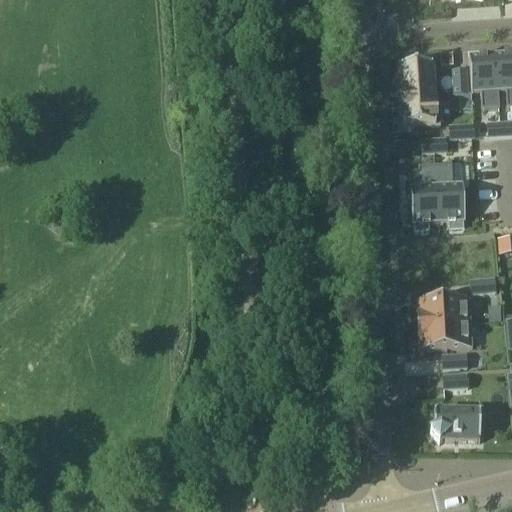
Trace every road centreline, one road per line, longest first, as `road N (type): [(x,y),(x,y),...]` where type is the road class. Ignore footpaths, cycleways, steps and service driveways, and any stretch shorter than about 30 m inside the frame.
road 1 (residential): [(395,509),(381,467),(352,41)]
road 2 (residential): [(352,41),(511,30)]
road 3 (tertiary): [(395,509),(511,482)]
